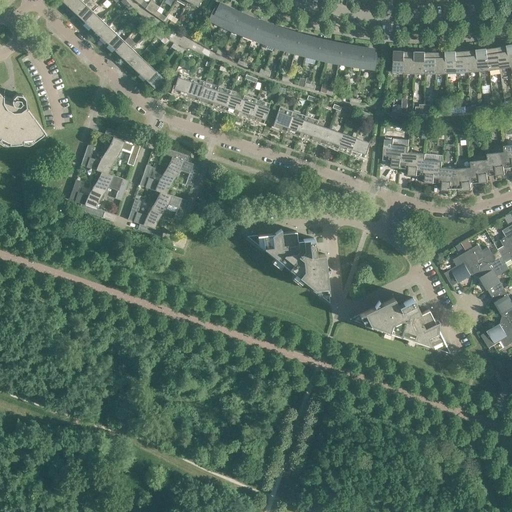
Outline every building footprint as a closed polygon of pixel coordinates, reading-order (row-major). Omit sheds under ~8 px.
[(74,0),(60,0),(68,7),(66,9),(74,0)] [(87,0),(74,0),(66,9),(68,7),(76,14),(74,16),(85,4),(84,3),(87,0)] [(209,20),(221,26),(229,9),(225,8),(225,6),(220,3),(218,7),(216,6),(212,13),(209,20)] [(93,12),(85,4),(74,16),(76,14),(83,21),(81,23),(82,24),(93,12)] [(233,11),(229,9),(221,26),(232,31),(239,12),(234,10),(233,11)] [(101,19),(93,12),(82,24),(84,22),(91,29),(89,31),(101,19)] [(245,15),(239,12),(232,31),(242,35),(249,18),(245,17),(245,15)] [(253,20),(249,18),(242,35),(252,39),(259,21),(253,18),(253,20)] [(108,26),(101,19),(89,31),(90,31),(92,29),(99,36),(97,38),(108,26)] [(265,23),(259,21),(252,39),(263,43),(269,26),(265,24),(265,23)] [(116,34),(108,26),(97,38),(99,36),(107,43),(105,45),(105,46),(116,34)] [(273,27),(269,26),(263,43),(267,44),(266,48),(272,51),(273,47),(280,28),(273,26),(273,27)] [(285,30),(280,28),(273,47),(284,50),(289,33),(285,31),(285,30)] [(293,34),(289,33),(284,50),(294,53),(300,34),(294,32),(293,34)] [(124,41),(116,34),(105,46),(107,44),(115,51),(112,53),(113,53),(124,41)] [(306,36),(300,34),(294,53),(305,56),(310,39),(306,38),(306,36)] [(194,36),(192,40),(207,48),(209,44),(194,36)] [(128,37),(124,41),(113,53),(115,51),(122,58),(120,60),(132,48),(136,44),(128,37)] [(314,40),(310,39),(305,56),(316,59),(321,39),(314,38),(314,40)] [(327,41),(321,39),(316,59),(327,61),(331,44),(326,43),(327,41)] [(335,44),(331,44),(327,61),(338,63),(342,44),(335,43),(335,44)] [(348,45),(342,44),(338,63),(349,66),(352,48),(347,47),(348,45)] [(511,67),(507,46),(497,48),(500,69),(511,67)] [(356,48),(352,48),(349,66),(360,67),(363,48),(356,47),(356,48)] [(139,56),(132,48),(120,60),(121,60),(123,58),(130,65),(128,67),(128,68),(139,56)] [(368,48),(363,48),(360,67),(373,69),(375,61),(375,54),(373,54),(373,51),(368,50),(368,48)] [(500,69),(497,48),(487,49),(489,70),(500,69)] [(489,70),(487,49),(476,50),(479,72),(489,70)] [(479,72),(476,50),(466,51),(468,73),(479,72)] [(392,73),(404,73),(405,52),(394,51),(392,73)] [(468,73),(466,51),(456,52),(457,73),(468,73)] [(415,52),(405,52),(404,73),(414,74),(415,52)] [(425,52),(415,52),(414,74),(425,74),(425,52)] [(436,74),(435,52),(425,52),(425,74),(436,74)] [(446,74),(446,52),(435,52),(436,74),(446,74)] [(457,73),(456,52),(446,52),(446,74),(457,73)] [(147,63),(139,56),(128,68),(130,66),(138,73),(136,75),(147,63)] [(155,70),(147,63),(136,75),(138,73),(146,80),(144,82),(155,70)] [(163,78),(155,70),(144,82),(144,83),(146,80),(154,87),(151,90),(152,90),(163,78)] [(179,73),(177,77),(172,92),(185,97),(192,77),(179,73)] [(205,81),(192,77),(185,97),(198,101),(205,81)] [(212,84),(205,81),(198,101),(211,106),(216,91),(211,89),(212,84)] [(218,86),(216,91),(211,106),(224,110),(229,95),(231,90),(218,86)] [(0,139),(1,138),(9,142),(9,144),(9,145),(22,143),(24,142),(23,139),(32,139),(34,140),(33,141),(44,134),(44,133),(44,132),(46,135),(47,135),(27,108),(26,109),(26,108),(26,107),(25,99),(22,95),(16,94),(12,98),(3,96),(5,89),(4,89),(3,96),(1,95),(1,94),(0,93),(0,139)] [(242,99),(229,95),(224,110),(237,114),(242,99)] [(244,95),(242,99),(237,114),(250,119),(257,99),(244,95)] [(270,104),(257,99),(250,119),(263,123),(270,104)] [(416,107),(416,114),(419,114),(425,114),(425,109),(425,104),(419,104),(419,107),(416,107)] [(393,105),(392,112),(396,113),(401,113),(402,108),(402,105),(393,105)] [(279,107),(278,111),(272,127),(285,131),(292,111),(279,107)] [(305,116),(292,111),(285,131),(298,136),(305,116)] [(318,120),(305,116),(298,136),(311,140),(316,125),(318,120)] [(329,129),(316,125),(311,140),(324,144),(329,129)] [(410,127),(410,134),(422,135),(422,131),(410,127)] [(130,136),(106,128),(104,134),(102,133),(113,137),(110,143),(107,148),(104,153),(116,157),(118,152),(119,152),(120,149),(131,153),(127,164),(133,166),(136,158),(134,158),(135,154),(137,155),(140,146),(128,142),(130,136)] [(342,134),(329,129),(324,144),(337,149),(342,134)] [(355,138),(342,134),(337,149),(350,153),(355,138)] [(368,143),(355,138),(350,153),(363,158),(368,143)] [(94,147),(87,145),(85,152),(87,153),(85,156),(84,156),(81,165),(101,172),(101,171),(108,174),(108,173),(110,168),(113,162),(116,157),(104,153),(102,159),(101,158),(100,161),(90,158),(94,147)] [(392,160),(392,161),(391,167),(400,168),(401,154),(408,155),(408,152),(409,146),(391,145),(390,147),(384,147),(383,160),(384,161),(384,159),(392,160)] [(165,148),(163,154),(161,153),(160,153),(171,157),(169,163),(166,168),(163,173),(175,177),(177,172),(178,172),(179,169),(189,173),(185,184),(192,186),(194,178),(193,178),(194,174),(195,175),(199,166),(187,162),(189,156),(165,148)] [(425,154),(408,152),(408,155),(401,154),(400,168),(401,168),(401,167),(409,168),(408,175),(416,175),(418,162),(424,162),(425,160),(425,154)] [(505,152),(504,152),(487,154),(488,160),(488,159),(488,162),(495,161),(496,175),(505,174),(504,167),(511,166),(511,167),(511,159),(511,154),(505,154),(505,152)] [(488,162),(488,159),(488,160),(470,161),(471,167),(472,170),(478,169),(480,183),(488,182),(487,175),(495,174),(495,175),(496,175),(495,161),(488,162)] [(442,161),(425,160),(424,162),(418,162),(416,175),(417,176),(418,174),(425,175),(425,182),(433,183),(435,169),(441,170),(441,167),(442,167),(442,161)] [(152,167),(146,165),(143,172),(145,173),(144,176),(142,176),(139,185),(160,192),(160,191),(166,194),(166,193),(169,188),(172,182),(175,177),(163,173),(161,179),(160,178),(159,181),(149,178),(152,167)] [(456,169),(442,167),(441,167),(441,170),(435,169),(433,183),(434,183),(434,182),(442,183),(441,190),(450,191),(451,188),(456,188),(456,189),(456,169)] [(472,170),(471,167),(456,169),(456,189),(457,189),(457,188),(462,188),(462,191),(471,190),(471,183),(478,182),(479,183),(480,183),(478,169),(472,170)] [(101,171),(101,172),(99,177),(96,183),(92,188),(104,192),(105,192),(104,192),(106,186),(118,190),(115,198),(121,200),(124,193),(122,192),(123,189),(125,189),(128,180),(108,173),(108,174),(101,171)] [(82,181),(76,179),(73,187),(75,187),(74,191),(72,190),(69,199),(81,203),(79,209),(102,217),(104,211),(107,212),(96,208),(98,202),(101,197),(104,192),(92,188),(91,193),(89,193),(88,196),(78,192),(82,181)] [(160,191),(160,192),(157,197),(154,203),(151,208),(163,212),(165,206),(166,207),(167,204),(177,207),(174,218),(180,220),(183,213),(181,212),(182,209),(184,209),(187,200),(166,193),(166,194),(160,191)] [(141,201),(134,199),(132,207),(133,207),(132,211),(131,210),(127,219),(139,223),(137,229),(161,237),(163,231),(165,232),(166,232),(155,228),(157,222),(160,217),(163,212),(151,208),(149,213),(148,213),(147,216),(137,212),(141,201)] [(511,217),(510,214),(503,218),(507,224),(511,221),(511,217)] [(511,224),(503,230),(506,236),(500,240),(504,246),(498,250),(502,256),(511,249),(511,224)] [(280,228),(274,233),(247,236),(262,249),(267,248),(267,250),(267,251),(311,286),(311,285),(313,285),(314,290),(329,303),(327,275),(330,268),(329,268),(326,268),(324,254),(315,255),(313,238),(297,240),(296,231),(281,232),(281,229),(280,228)] [(467,239),(461,243),(465,250),(471,246),(467,239)] [(478,245),(466,252),(473,265),(472,270),(481,272),(483,267),(502,256),(498,250),(492,253),(488,247),(482,251),(478,245)] [(511,249),(502,256),(505,262),(511,259),(511,249)] [(473,265),(466,252),(453,259),(457,266),(445,273),(445,272),(444,273),(452,286),(471,275),(472,270),(473,265)] [(505,262),(502,256),(483,267),(481,272),(480,277),(491,296),(504,288),(497,276),(503,272),(499,266),(505,262)] [(511,300),(511,301),(504,288),(491,296),(502,314),(507,316),(511,317),(511,316),(511,300)] [(393,297),(380,304),(379,300),(378,300),(374,306),(349,319),(368,325),(372,323),(373,325),(373,326),(426,344),(427,344),(427,343),(429,343),(431,347),(450,353),(437,328),(438,321),(435,322),(428,309),(420,313),(413,298),(397,305),(393,297)] [(511,330),(510,326),(505,325),(500,324),(481,335),(489,348),(490,347),(489,347),(501,340),(505,346),(511,342),(511,330)]
